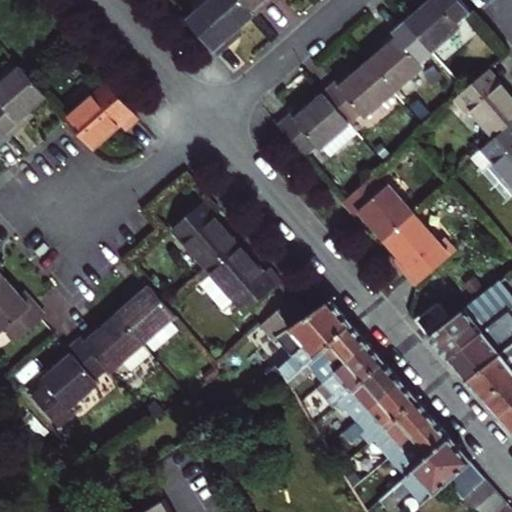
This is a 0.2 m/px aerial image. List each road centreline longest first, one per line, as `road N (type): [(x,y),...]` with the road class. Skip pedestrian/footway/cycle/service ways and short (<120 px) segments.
road 1 (residential): [(211,122),(511,466)]
road 2 (residential): [(211,122),(118,193),(46,232)]
road 3 (residential): [(211,122),(350,0)]
road 4 (residential): [(101,0),(211,122)]
